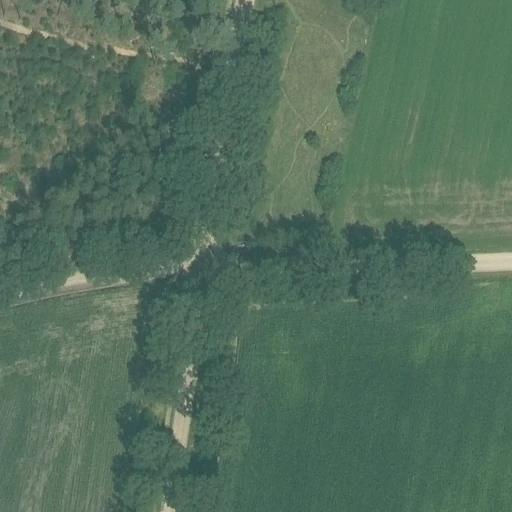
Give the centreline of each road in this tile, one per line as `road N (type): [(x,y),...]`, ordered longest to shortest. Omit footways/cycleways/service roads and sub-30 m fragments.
road 1 (track): [(511,261),(205,269)]
road 2 (track): [(243,0),(205,269)]
road 3 (track): [(205,269),(166,511)]
road 4 (track): [(190,268),(0,303)]
